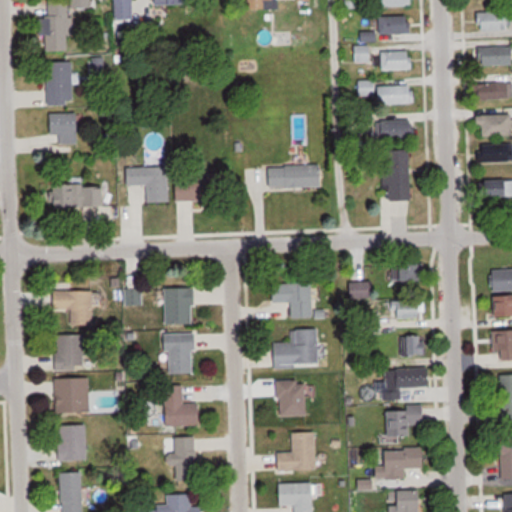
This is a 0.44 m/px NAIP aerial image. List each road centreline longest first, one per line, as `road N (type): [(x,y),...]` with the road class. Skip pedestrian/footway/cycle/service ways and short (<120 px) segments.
road 1 (residential): [(455,511),(435,0)]
road 2 (residential): [(18,511),(0,4)]
road 3 (residential): [(12,252),(511,234)]
road 4 (residential): [(222,247),(235,511)]
